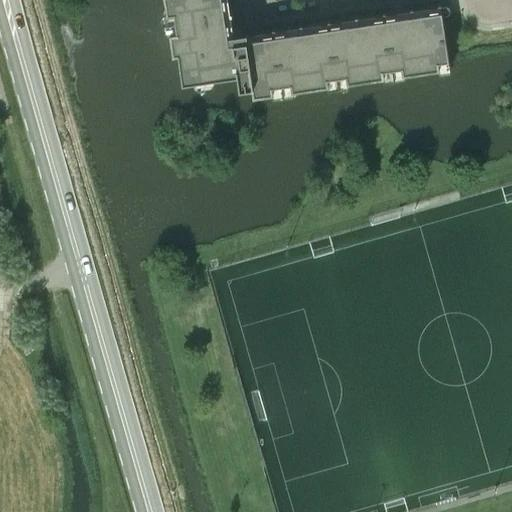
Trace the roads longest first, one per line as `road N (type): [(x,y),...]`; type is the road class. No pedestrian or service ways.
road 1 (secondary): [(5,0),(148,511)]
road 2 (unknown): [(487,10),(434,1),(261,22)]
